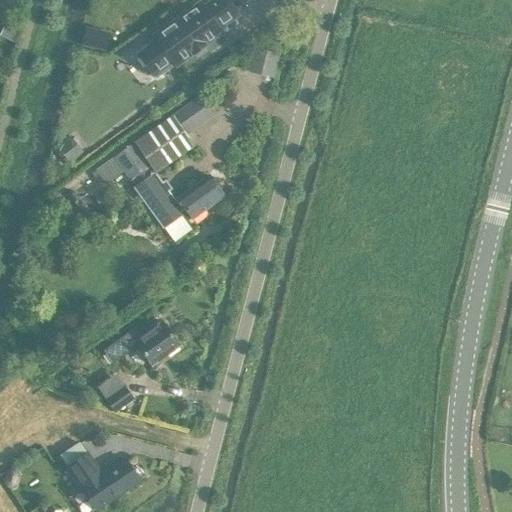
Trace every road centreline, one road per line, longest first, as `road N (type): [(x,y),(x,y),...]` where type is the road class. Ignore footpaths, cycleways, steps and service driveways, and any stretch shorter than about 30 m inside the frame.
road 1 (unclassified): [(196,511),(329,0)]
road 2 (tertiary): [(457,511),(471,318),(511,146)]
